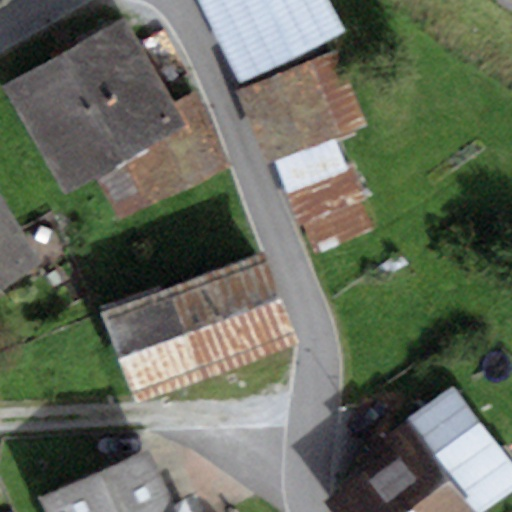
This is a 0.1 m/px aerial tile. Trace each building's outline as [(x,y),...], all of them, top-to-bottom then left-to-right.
[(323,0),(203,0),(242,77),(338,29),(323,0)] [(123,22),(6,89),(65,190),(93,173),(181,122),(172,106),(123,22)] [(332,53),(242,94),(290,201),(347,176),(331,141),(365,126),(332,53)] [(228,173),(191,98),(172,106),(181,122),(93,173),(119,226),(228,173)] [(352,182),(295,209),(322,266),(379,240),(352,182)] [(0,201),(0,290),(37,270),(0,201)] [(259,268),(103,323),(133,406),(288,351),(259,268)] [(504,511),(511,506),(511,471),(454,397),(413,430),(476,511),(504,511)] [(469,511),(417,441),(323,511),(469,511)] [(172,511),(146,453),(35,503),(39,511),(172,511)]
